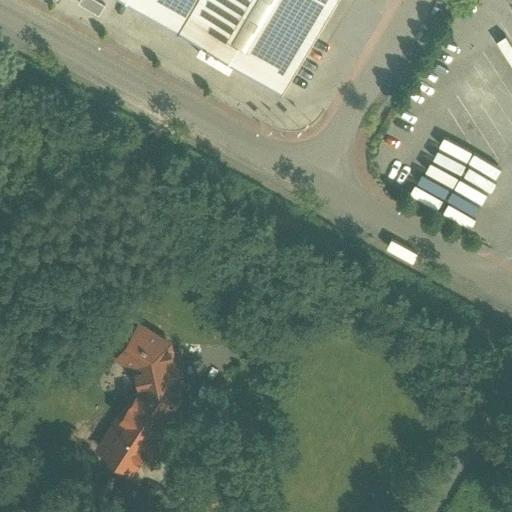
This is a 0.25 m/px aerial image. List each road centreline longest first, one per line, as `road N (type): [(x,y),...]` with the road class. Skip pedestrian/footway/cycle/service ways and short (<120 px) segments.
road 1 (residential): [(0,6),(315,180)]
road 2 (residential): [(315,180),(511,291)]
road 3 (residential): [(315,180),(420,0)]
